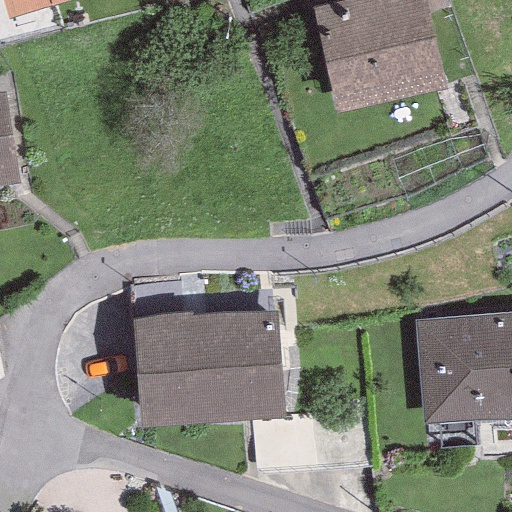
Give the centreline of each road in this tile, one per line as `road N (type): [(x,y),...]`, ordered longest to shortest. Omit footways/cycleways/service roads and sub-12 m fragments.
road 1 (residential): [(24,425),(52,311),(76,284),(169,258),(258,257),(369,241),(452,209),(511,172)]
road 2 (residential): [(24,425),(285,511)]
